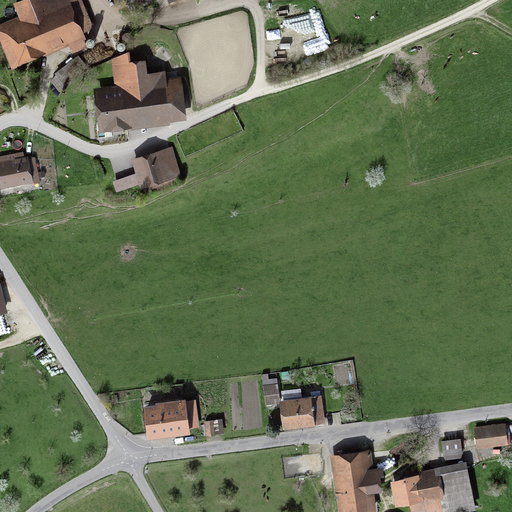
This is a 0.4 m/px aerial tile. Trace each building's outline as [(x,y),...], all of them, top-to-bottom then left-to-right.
[(18,0),(22,9),(0,18),(0,26),(15,63),(91,32),(77,0),(18,0)] [(152,0),(124,0),(129,13),(154,3),(152,0)] [(170,123),(187,121),(182,76),(167,78),(166,72),(147,74),(146,60),(131,62),(129,52),(111,60),(115,86),(93,89),(99,133),(131,129),(131,131),(170,126),(170,123)] [(80,57),(51,78),(60,91),(89,70),(80,57)] [(39,149),(1,154),(5,182),(42,177),(39,149)] [(183,178),(174,149),(133,162),(141,190),(183,178)] [(276,372),(261,374),(266,405),(281,402),(276,372)] [(284,390),(287,422),(330,418),(327,386),(284,390)] [(148,434),(199,427),(194,395),(143,402),(148,434)] [(226,432),(224,417),(204,419),(206,434),(226,432)] [(489,427),(492,445),(508,443),(505,424),(489,427)] [(492,445),(489,427),(475,428),(477,447),(492,445)] [(464,429),(446,432),(448,451),(466,449),(464,429)] [(374,441),(333,446),(341,511),(382,506),(379,484),(389,483),(386,463),(377,465),(374,441)] [(394,469),(399,496),(414,493),(417,510),(451,503),(443,459),(421,462),(394,469)]
